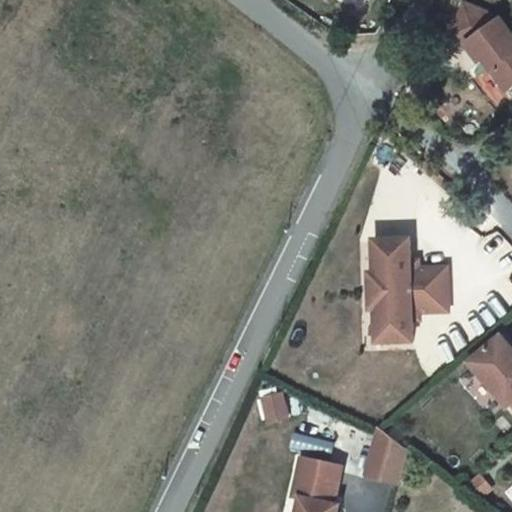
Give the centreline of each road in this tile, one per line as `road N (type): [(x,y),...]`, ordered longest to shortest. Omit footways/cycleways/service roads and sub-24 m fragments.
road 1 (residential): [(368,114),(174,511)]
road 2 (residential): [(511,221),(387,105)]
road 3 (residential): [(250,0),(352,80)]
